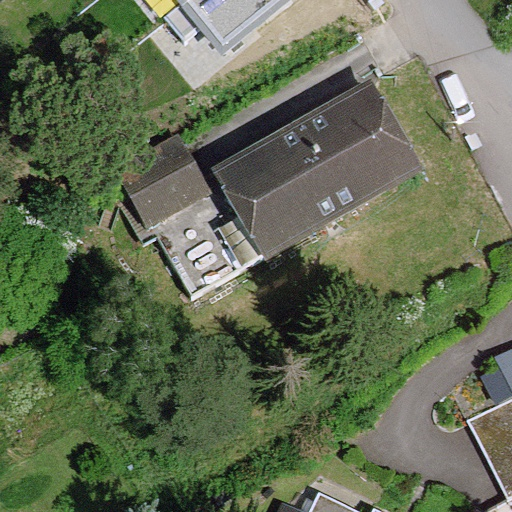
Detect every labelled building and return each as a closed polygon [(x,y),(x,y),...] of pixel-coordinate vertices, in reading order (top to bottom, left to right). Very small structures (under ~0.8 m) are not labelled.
[(428,184),(378,97),(225,185),(274,272),(428,184)] [(211,198),(182,146),(123,179),(152,231),(211,198)] [(511,351),(497,359),(511,391),(511,351)] [(511,400),(470,421),(509,501),(511,499),(511,400)] [(375,511),(374,511),(373,511),(352,511),(319,495),(310,511),(375,511)]
